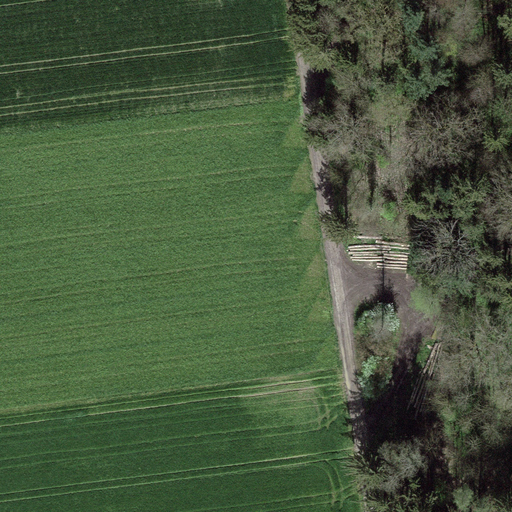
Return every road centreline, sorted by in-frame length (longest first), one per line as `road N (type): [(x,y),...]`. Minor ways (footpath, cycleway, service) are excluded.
road 1 (track): [(377,511),(296,0)]
road 2 (track): [(343,296),(511,233)]
